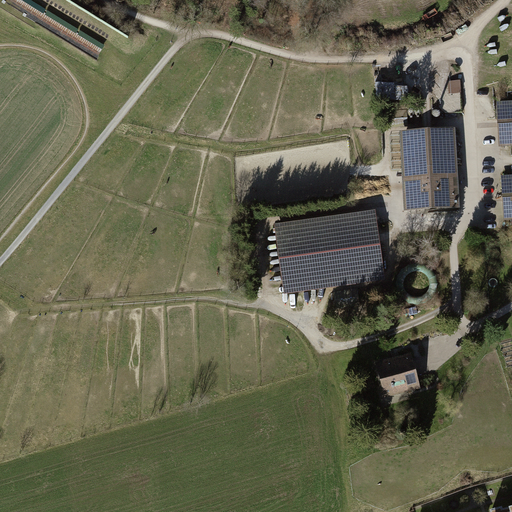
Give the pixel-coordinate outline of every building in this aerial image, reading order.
[(407,60),(377,62),(378,92),(409,90),(407,60)] [(511,101),(497,102),(496,102),(498,147),(511,145),(511,101)] [(454,128),(399,131),(403,211),(438,208),(438,213),(460,212),(458,188),(458,184),(454,128)] [(511,175),(501,176),(502,194),(502,198),(503,219),(503,220),(511,219),(511,175)] [(375,209),(275,224),(283,294),(386,280),(375,209)] [(357,287),(334,291),(336,309),(360,305),(357,287)] [(410,355),(377,364),(386,396),(419,387),(410,355)] [(346,392),(334,394),(341,447),(353,445),(346,392)]
